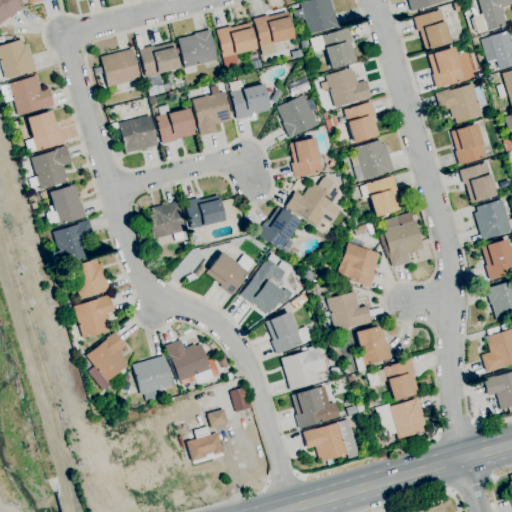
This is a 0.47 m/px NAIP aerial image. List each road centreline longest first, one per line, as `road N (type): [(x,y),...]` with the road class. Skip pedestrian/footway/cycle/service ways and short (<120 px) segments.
road 1 (residential): [(371,0),(448,244),(450,382),(475,511)]
road 2 (residential): [(251,375),(235,343),(201,316),(156,304),(126,246),(70,40)]
road 3 (secondary): [(284,511),(511,444)]
road 4 (residential): [(110,191),(245,155),(254,186)]
road 5 (residential): [(284,511),(283,479),(251,375)]
road 6 (residential): [(203,0),(70,40)]
